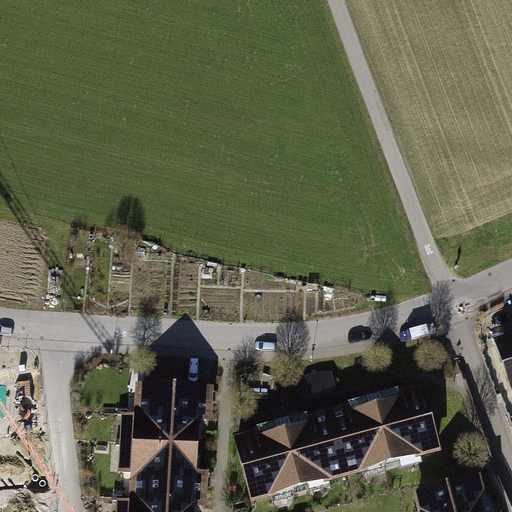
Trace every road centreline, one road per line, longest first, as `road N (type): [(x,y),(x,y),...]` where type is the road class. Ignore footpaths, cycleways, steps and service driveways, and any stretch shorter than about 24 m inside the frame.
road 1 (residential): [(230,341),(357,334),(455,303)]
road 2 (residential): [(70,511),(52,329)]
road 3 (residential): [(455,303),(511,474)]
road 4 (residential): [(52,329),(230,341)]
road 5 (residential): [(230,341),(221,511)]
